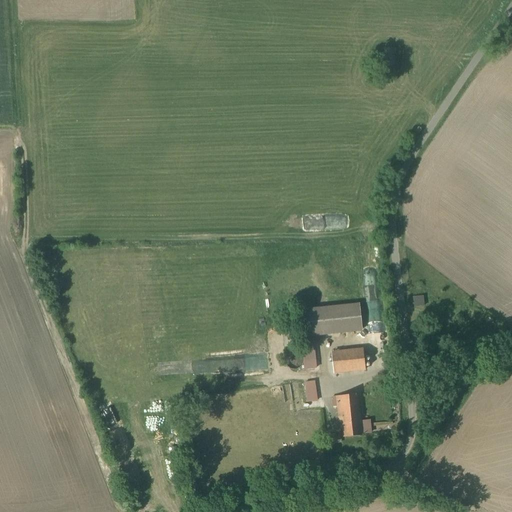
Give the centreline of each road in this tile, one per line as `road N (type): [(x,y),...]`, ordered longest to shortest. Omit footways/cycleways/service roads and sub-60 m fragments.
road 1 (unclassified): [(511,11),(398,179),(392,218),(411,426),(400,451),(229,511)]
road 2 (track): [(11,0),(25,233),(128,511)]
